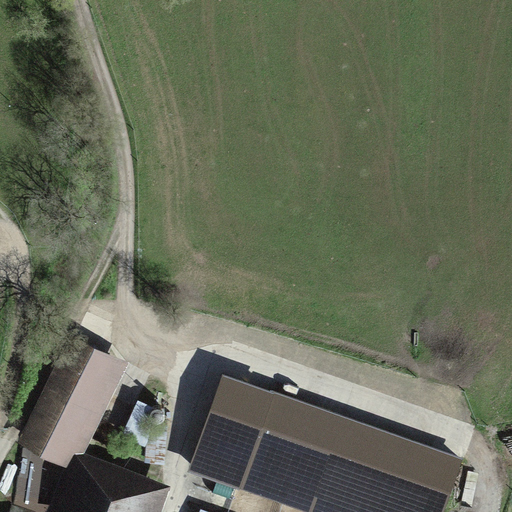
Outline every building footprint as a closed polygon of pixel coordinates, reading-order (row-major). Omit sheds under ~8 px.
[(74,338),(26,434),(61,452),(109,355),(74,338)] [(138,393),(128,423),(147,429),(157,399),(138,393)] [(260,422),(262,415),(215,398),(191,464),(325,511),(439,511),(448,488),(260,422)] [(147,457),(159,459),(163,422),(151,421),(147,457)] [(141,511),(150,489),(82,465),(64,511),(31,511),(13,505),(10,511),(141,511)]
